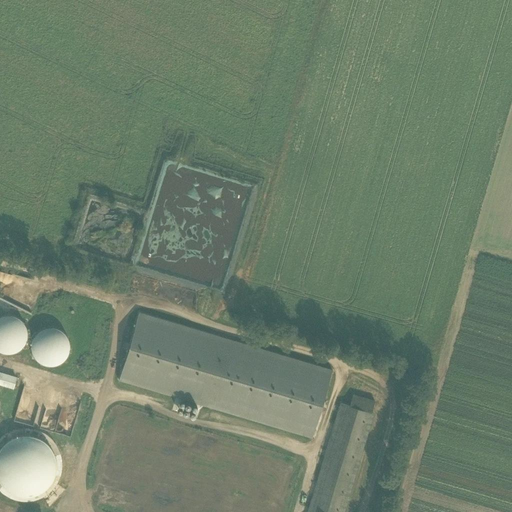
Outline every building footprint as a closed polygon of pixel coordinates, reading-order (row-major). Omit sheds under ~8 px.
[(375,74),(383,77),(386,66),(378,64),(375,74)] [(0,350),(26,350),(25,315),(0,315),(0,350)] [(74,354),(60,323),(32,335),(45,366),(74,354)] [(0,372),(0,385),(13,390),(17,377),(0,372)] [(350,405),(338,401),(307,511),(346,511),(377,399),(353,393),(350,405)] [(58,418),(43,419),(43,428),(52,428),(52,420),(58,420),(58,418)] [(27,496),(51,489),(59,464),(53,442),(29,434),(5,440),(0,455),(0,471),(4,488),(27,496)]
